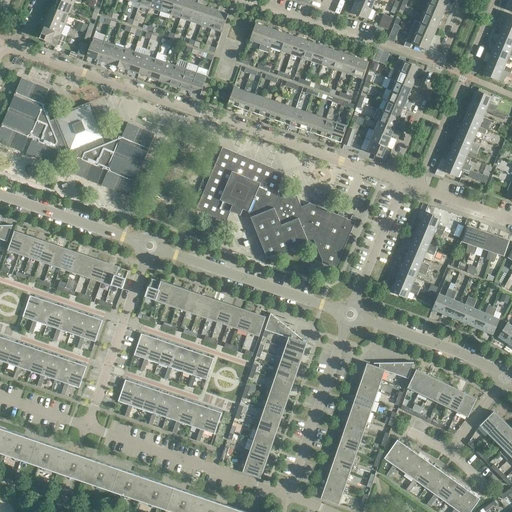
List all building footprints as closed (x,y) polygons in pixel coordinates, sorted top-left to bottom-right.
[(73,4),(63,0),(54,0),(52,7),(69,14),(73,4)] [(163,0),(152,0),(150,7),(160,11),(163,0)] [(175,0),(163,0),(160,11),(170,14),(175,0)] [(186,0),(175,0),(170,14),(181,18),(186,0)] [(197,3),(187,0),(186,0),(181,18),(191,21),(197,3)] [(375,0),(356,0),(355,2),(372,9),(375,0)] [(448,0),(429,0),(428,3),(445,10),(448,0)] [(372,9),(355,2),(351,12),(367,19),(372,9)] [(207,7),(197,3),(191,21),(201,25),(207,7)] [(445,10),(428,3),(424,13),(440,20),(445,10)] [(69,14),(52,7),(47,17),(65,24),(69,14)] [(218,10),(207,7),(201,25),(211,28),(218,10)] [(228,14),(218,10),(211,28),(222,32),(228,14)] [(440,20),(424,13),(420,23),(436,30),(440,20)] [(385,15),(380,26),(388,30),(393,18),(389,16),(385,15)] [(65,24),(47,17),(43,27),(61,34),(65,24)] [(414,20),(410,30),(432,39),(436,30),(420,23),(414,20)] [(79,22),(76,29),(85,32),(87,25),(79,22)] [(266,27),(256,23),(250,40),(261,43),(266,27)] [(511,26),(504,24),(500,34),(511,38),(511,26)] [(61,34),(43,27),(39,37),(51,42),(50,44),(56,46),(61,34)] [(276,30),(266,27),(261,43),(259,49),(269,53),(271,47),(276,30)] [(287,34),(276,30),(271,47),(281,50),(287,34)] [(432,39),(410,30),(404,46),(410,47),(411,43),(428,50),(432,39)] [(297,37),(287,34),(281,50),(291,54),(297,37)] [(390,34),(388,39),(394,42),(396,36),(390,34)] [(511,38),(500,34),(496,44),(511,50),(511,38)] [(104,41),(93,37),(87,56),(98,59),(104,41)] [(307,41),(297,37),(291,54),(301,57),(307,41)] [(114,45),(104,41),(98,59),(108,63),(114,45)] [(317,44),(307,41),(301,57),(312,61),(317,44)] [(77,54),(83,57),(87,45),(81,43),(77,54)] [(328,48),(317,44),(312,61),(322,64),(328,48)] [(511,50),(496,44),(492,53),(507,60),(509,54),(511,55),(511,50)] [(124,48),(114,45),(108,63),(118,66),(124,48)] [(135,52),(124,48),(118,66),(128,70),(135,52)] [(338,51),(328,48),(322,64),(332,68),(338,51)] [(383,50),(377,48),(373,60),(377,61),(378,62),(383,50)] [(348,55),(338,51),(332,68),(342,71),(348,55)] [(145,55),(135,52),(128,70),(139,73),(145,55)] [(492,53),(487,63),(511,73),(511,70),(511,68),(504,66),(507,60),(492,53)] [(155,59),(145,55),(139,73),(149,77),(155,59)] [(358,58),(348,55),(342,71),(352,75),(358,58)] [(394,69),(400,71),(416,78),(420,67),(404,61),(405,58),(400,56),(394,69)] [(369,62),(358,58),(352,75),(363,79),(369,62)] [(165,62),(155,59),(149,77),(159,80),(165,62)] [(176,66),(165,62),(159,80),(169,84),(176,66)] [(487,63),(483,74),(503,82),(506,76),(509,77),(511,73),(487,63)] [(186,69),(176,66),(169,84),(180,87),(186,69)] [(196,73),(186,69),(180,87),(190,91),(196,73)] [(416,78),(400,71),(395,81),(412,88),(416,78)] [(207,76),(196,73),(190,91),(201,94),(207,76)] [(22,78),(0,128),(0,141),(53,165),(61,147),(65,145),(69,153),(90,102),(54,117),(55,119),(50,121),(46,109),(47,104),(43,103),(49,89),(22,78)] [(387,89),(391,91),(408,98),(412,88),(395,81),(391,79),(387,89)] [(244,91),(234,87),(228,104),(239,107),(244,91)] [(476,90),(472,100),(495,110),(497,106),(489,103),(492,96),(476,90)] [(255,94),(244,91),(239,107),(249,111),(255,94)] [(408,98),(391,91),(387,101),(403,108),(408,98)] [(265,98),(255,94),(249,111),(259,114),(265,98)] [(275,101),(265,98),(259,114),(269,118),(275,101)] [(472,100),(468,110),(483,117),(485,111),(493,114),(495,110),(472,100)] [(285,105),(275,101),(269,118),(279,121),(285,105)] [(403,108),(387,101),(383,111),(399,118),(403,108)] [(98,122),(90,102),(69,153),(76,150),(78,154),(71,172),(129,196),(155,134),(128,122),(122,136),(118,134),(116,139),(104,143),(102,139),(105,138),(100,127),(101,124),(98,122)] [(295,108),(285,105),(279,121),(290,125),(295,108)] [(306,112),(295,108),(290,125),(300,128),(306,112)] [(373,118),(379,121),(395,127),(399,118),(383,111),(377,108),(373,118)] [(468,110),(464,120),(487,130),(491,120),(483,117),(468,110)] [(316,115),(306,112),(300,128),(310,132),(316,115)] [(326,119),(316,115),(310,132),(320,135),(326,119)] [(336,122),(326,119),(320,135),(331,139),(336,122)] [(464,120),(459,130),(475,137),(477,131),(485,134),(487,130),(464,120)] [(395,127),(379,121),(375,131),(391,137),(395,127)] [(347,126),(336,122),(331,139),(341,143),(347,126)] [(500,124),(497,132),(504,134),(507,127),(500,124)] [(459,130),(455,140),(470,147),(475,137),(459,130)] [(391,137),(375,131),(370,141),(387,147),(391,137)] [(354,134),(348,132),(344,143),(350,146),(354,134)] [(455,140),(451,150),(466,157),(470,147),(455,140)] [(387,147),(370,141),(366,151),(382,158),(387,147)] [(223,147),(196,209),(226,222),(231,211),(240,215),(243,209),(249,212),(248,211),(280,198),(278,190),(285,173),(223,147)] [(451,150),(447,160),(470,170),(472,166),(467,164),(470,158),(466,157),(451,150)] [(447,160),(442,170),(458,177),(460,171),(468,174),(470,170),(447,160)] [(470,171),(468,175),(469,177),(485,184),(487,178),(470,171)] [(324,199),(327,193),(315,188),(313,194),(324,199)] [(295,192),(280,198),(248,211),(249,212),(251,217),(267,258),(313,239),(314,239),(301,207),(295,192)] [(309,204),(301,207),(314,239),(313,239),(322,261),(322,262),(336,268),(348,239),(351,241),(353,236),(350,234),(353,227),(358,229),(361,219),(352,215),(350,220),(342,217),(344,213),(339,211),(338,215),(309,203),(309,204)] [(425,211),(421,221),(444,231),(446,227),(438,224),(440,218),(437,216),(425,211)] [(421,221),(417,231),(432,238),(434,232),(442,235),(444,231),(421,221)] [(12,226),(12,225),(0,225),(0,239),(3,240),(7,241),(12,226)] [(468,226),(462,241),(469,244),(466,252),(470,253),(478,229),(468,226)] [(478,229),(470,253),(474,255),(477,246),(483,248),(488,233),(478,229)] [(417,231),(412,241),(428,248),(432,238),(417,231)] [(9,250),(19,253),(25,235),(15,232),(9,250)] [(488,233),(483,248),(489,251),(486,259),(490,260),(492,254),(493,252),(499,236),(488,233)] [(36,239),(25,235),(19,253),(30,257),(36,239)] [(499,236),(493,252),(504,256),(509,240),(499,236)] [(46,242),(36,239),(30,257),(40,260),(46,242)] [(412,241),(408,251),(424,258),(426,252),(434,255),(436,251),(430,249),(428,248),(412,241)] [(56,246),(46,242),(40,260),(50,264),(56,246)] [(66,249),(56,246),(50,264),(60,267),(66,249)] [(77,253),(66,249),(60,267),(71,271),(77,253)] [(408,251),(404,261),(419,268),(422,269),(427,271),(429,267),(421,263),(424,258),(408,251)] [(87,256),(77,253),(71,271),(81,274),(87,256)] [(97,260),(87,256),(81,274),(91,278),(97,260)] [(107,263),(97,260),(91,278),(101,281),(107,263)] [(404,261),(400,271),(415,278),(419,268),(404,261)] [(118,267),(107,263),(101,281),(112,285),(118,267)] [(128,270),(118,267),(112,285),(122,288),(128,270)] [(400,271),(396,281),(419,291),(421,287),(413,283),(415,278),(400,271)] [(162,282),(151,278),(145,296),(156,300),(162,282)] [(69,279),(66,287),(72,290),(75,281),(69,279)] [(396,281),(391,291),(407,298),(409,292),(417,295),(419,291),(396,281)] [(172,285),(162,282),(156,300),(166,303),(172,285)] [(182,289),(172,285),(166,303),(176,307),(182,289)] [(439,294),(433,309),(443,313),(453,290),(448,288),(445,296),(439,294)] [(193,292),(182,289),(176,307),(186,310),(193,292)] [(453,290),(443,313),(453,317),(459,302),(453,300),(457,292),(453,290)] [(203,296),(193,292),(186,310),(197,314),(203,296)] [(42,300),(30,295),(23,317),(33,321),(31,326),(35,327),(37,322),(35,321),(42,300)] [(213,299),(203,296),(197,314),(207,317),(213,299)] [(223,303),(213,299),(207,317),(217,321),(223,303)] [(54,304),(42,300),(35,321),(37,322),(47,325),(54,304)] [(459,302),(453,317),(463,322),(469,306),(459,302)] [(234,306),(223,303),(217,321),(228,324),(234,306)] [(66,308),(54,304),(47,325),(57,329),(55,334),(59,335),(61,330),(59,329),(66,308)] [(244,310),(234,306),(228,324),(238,328),(244,310)] [(469,306),(463,322),(473,326),(479,310),(469,306)] [(489,315),(483,330),(493,334),(499,319),(493,316),(496,308),(493,307),(492,307),(490,312),(489,315)] [(78,312),(66,308),(59,329),(61,330),(71,333),(78,312)] [(254,313),(244,310),(238,328),(248,331),(254,313)] [(479,310),(473,326),(483,330),(489,315),(479,310)] [(90,316),(78,312),(71,333),(81,337),(79,342),(83,344),(85,338),(83,337),(90,316)] [(265,317),(254,313),(248,331),(259,335),(265,317)] [(297,335),(271,313),(265,330),(269,331),(289,338),(294,340),(294,339),(297,335)] [(102,320),(90,316),(83,337),(85,338),(95,342),(102,320)] [(511,325),(507,323),(498,336),(508,343),(511,335),(511,325)] [(154,338),(141,333),(134,355),(144,359),(143,364),(146,365),(148,360),(146,359),(154,338)] [(15,342),(3,338),(0,345),(0,360),(7,363),(15,342)] [(166,342),(154,338),(146,359),(148,360),(158,363),(166,342)] [(289,338),(286,348),(302,354),(306,343),(294,339),(294,340),(289,338)] [(27,346),(15,342),(7,363),(17,367),(19,367),(27,346)] [(177,346),(166,342),(158,363),(168,367),(166,372),(170,374),(172,368),(170,367),(177,346)] [(38,350),(27,346),(19,367),(17,367),(15,372),(19,374),(21,368),(31,371),(38,350)] [(189,350),(177,346),(170,367),(172,368),(182,371),(189,350)] [(302,354),(286,348),(282,358),(299,364),(302,354)] [(50,354),(38,350),(31,371),(41,375),(39,380),(43,382),(45,376),(43,376),(50,354)] [(201,354),(189,350),(182,371),(192,375),(190,380),(194,382),(196,376),(194,376),(201,354)] [(62,358),(50,354),(43,376),(45,376),(55,380),(62,358)] [(214,358),(201,354),(194,376),(196,376),(206,380),(214,358)] [(74,362),(62,358),(55,380),(65,383),(67,384),(74,362)] [(299,364),(282,358),(279,369),(295,374),(299,364)] [(87,366),(74,362),(67,384),(65,383),(63,389),(67,390),(69,384),(79,388),(87,366)] [(414,363),(414,362),(379,363),(379,368),(379,369),(384,370),(404,377),(408,379),(413,363),(414,363)] [(367,364),(364,375),(381,381),(384,370),(379,369),(379,368),(367,364)] [(295,374),(279,369),(275,379),(292,384),(295,374)] [(408,387),(418,392),(427,375),(417,370),(408,387)] [(381,381),(364,375),(360,385),(377,391),(381,381)] [(436,380),(427,375),(418,392),(428,397),(436,380)] [(292,384),(275,379),(272,389),(288,395),(292,384)] [(138,384),(125,380),(118,401),(129,405),(130,405),(138,384)] [(446,385),(436,380),(428,397),(438,402),(446,385)] [(150,388),(138,384),(130,405),(129,405),(127,410),(131,412),(132,406),(142,409),(150,388)] [(377,391),(360,385),(357,395),(374,401),(377,391)] [(456,389),(446,385),(438,402),(448,406),(456,389)] [(162,392),(150,388),(142,409),(152,413),(151,418),(154,420),(156,414),(154,414),(162,392)] [(288,395),(272,389),(268,399),(285,405),(288,395)] [(466,394),(456,389),(448,406),(457,411),(466,394)] [(174,396),(162,392),(154,414),(156,414),(166,418),(174,396)] [(476,399),(466,394),(457,411),(468,416),(476,399)] [(374,401),(357,395),(353,405),(370,411),(374,401)] [(186,400),(174,396),(166,418),(176,421),(178,422),(186,400)] [(285,405),(268,399),(265,410),(281,415),(285,405)] [(197,404),(186,400),(178,422),(176,421),(174,427),(178,428),(180,422),(190,426),(197,404)] [(209,408),(197,404),(190,426),(200,429),(198,435),(202,436),(204,431),(202,430),(209,408)] [(414,404),(412,409),(414,410),(420,413),(423,408),(414,404)] [(370,411),(353,405),(350,416),(367,421),(370,411)] [(222,413),(209,408),(202,430),(204,431),(214,434),(222,413)] [(281,415),(265,410),(261,420),(278,426),(281,415)] [(481,425),(489,433),(502,420),(494,412),(481,425)] [(367,421),(350,416),(346,426),(363,432),(367,421)] [(278,426),(261,420),(258,430),(274,436),(278,426)] [(510,427),(502,420),(489,433),(496,441),(510,427)] [(363,432),(346,426),(343,436),(359,442),(363,432)] [(0,427),(0,452),(11,456),(11,454),(21,458),(21,460),(38,465),(39,464),(49,467),(48,469),(65,475),(66,473),(70,474),(76,477),(76,478),(93,484),(93,483),(103,486),(103,488),(120,493),(121,492),(131,495),(130,497),(148,503),(148,501),(158,505),(158,506),(174,511),(175,511),(179,511),(247,511),(198,495),(161,482),(143,476),(77,454),(61,448),(0,427)] [(511,440),(511,429),(510,427),(496,441),(504,449),(511,440)] [(274,436),(258,430),(254,440),(271,446),(274,436)] [(359,442),(343,436),(339,447),(356,452),(359,442)] [(271,446),(254,440),(251,451),(267,456),(271,446)] [(408,447),(397,440),(384,458),(393,465),(390,470),(393,472),(396,467),(395,466),(408,447)] [(476,446),(469,440),(467,443),(473,449),(476,446)] [(356,452),(339,447),(336,457),(353,463),(356,452)] [(418,455),(408,447),(395,466),(396,467),(405,473),(418,455)] [(267,456),(251,451),(247,461),(264,467),(267,456)] [(428,462),(418,455),(405,473),(414,479),(410,484),(413,487),(417,482),(415,481),(428,462)] [(353,463),(336,457),(332,467),(349,473),(353,463)] [(264,467),(247,461),(243,471),(260,477),(264,467)] [(439,469),(428,462),(415,481),(417,482),(425,488),(439,469)] [(349,473),(332,467),(329,477),(346,483),(349,473)] [(449,477),(439,469),(425,488),(434,494),(431,499),(434,501),(437,496),(436,495),(449,477)] [(346,483),(329,477),(325,488),(342,493),(346,483)] [(459,484),(449,477),(436,495),(437,496),(446,503),(459,484)] [(503,480),(509,485),(511,482),(506,477),(503,480)] [(469,491),(459,484),(446,503),(455,509),(452,511),(457,511),(458,511),(456,510),(469,491)] [(342,493),(325,488),(321,498),(338,504),(342,493)] [(470,511),(480,499),(469,491),(456,510),(458,511),(459,511),(470,511)]
